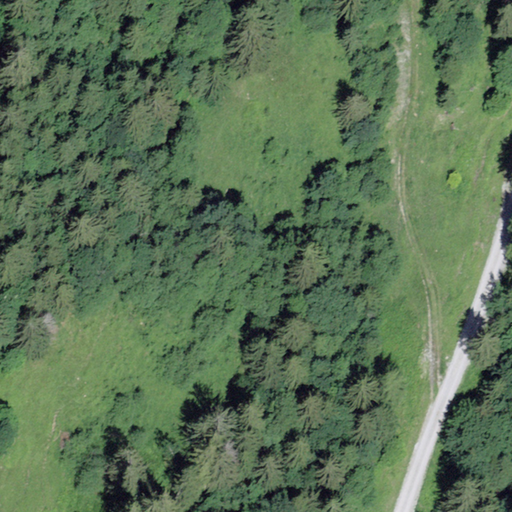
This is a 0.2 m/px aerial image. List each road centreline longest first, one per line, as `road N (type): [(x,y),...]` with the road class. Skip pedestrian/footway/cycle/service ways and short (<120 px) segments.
road 1 (track): [(439,416),(403,245),(421,0)]
road 2 (unclassified): [(511,220),(406,511)]
